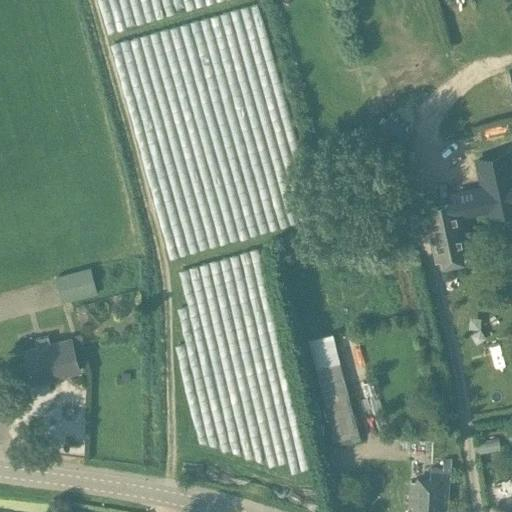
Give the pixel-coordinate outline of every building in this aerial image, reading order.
[(165,27),(120,41),(126,59),(141,54),(139,49),(169,40),(165,27)] [(381,75),(393,122),(460,105),(454,81),(439,85),(433,62),(381,75)] [(511,207),(511,173),(508,153),(476,160),(482,187),(487,208),(488,213),(511,207)] [(425,207),(437,260),(466,253),(454,201),(425,207)] [(253,221),(234,229),(233,227),(218,233),(223,243),(257,230),(253,221)] [(257,248),(174,264),(194,365),(226,372),(231,347),(238,383),(229,398),(227,384),(216,402),(213,385),(204,399),(201,385),(197,406),(192,407),(199,443),(274,459),(285,441),(290,470),(304,468),(282,357),(272,402),(270,401),(261,356),(277,329),(229,319),(227,309),(239,311),(241,301),(221,297),(242,293),(260,262),(257,248)] [(58,300),(94,294),(90,266),(54,272),(58,300)] [(24,351),(32,383),(80,370),(71,338),(50,344),(47,335),(34,339),(37,348),(24,351)] [(315,367),(305,369),(308,382),(318,379),(336,445),(360,439),(357,425),(355,425),(339,362),(315,369),(315,367)] [(447,511),(450,477),(451,458),(444,458),(443,468),(431,467),(431,476),(430,476),(429,483),(409,482),(408,509),(405,511),(404,511),(447,511)] [(511,511),(511,497),(507,498),(507,504),(488,508),(488,511),(511,511)]
